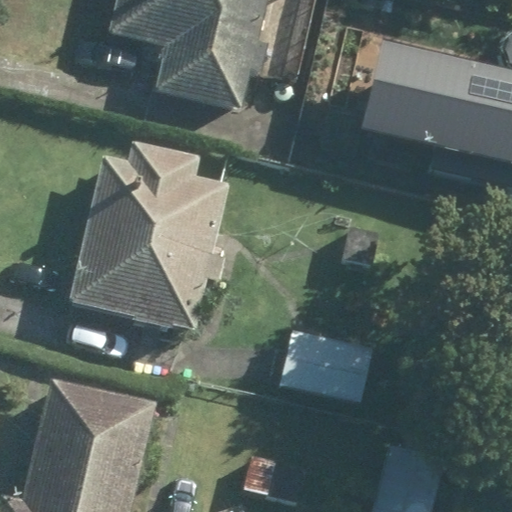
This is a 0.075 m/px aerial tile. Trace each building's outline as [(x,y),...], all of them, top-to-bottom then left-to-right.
[(163,56),(153,99),(237,118),(246,77),(259,80),(266,52),(256,50),(267,0),(114,0),(104,42),(163,56)] [(511,24),(385,0),(350,0),(335,81),(511,115),(511,24)] [(479,155),(377,133),(368,175),(470,197),(479,155)] [(222,194),(187,186),(192,165),(128,152),(124,173),(97,167),(67,311),(191,337),(222,194)] [(316,222),(265,220),(263,264),(314,266),(316,222)] [(371,357),(288,338),(274,395),(358,414),(371,357)] [(129,511),(151,409),(46,387),(21,510),(0,505),(0,511),(129,511)] [(431,511),(442,475),(387,460),(372,511),(431,511)] [(301,511),(310,480),(252,464),(242,500),(285,511),(301,511)]
